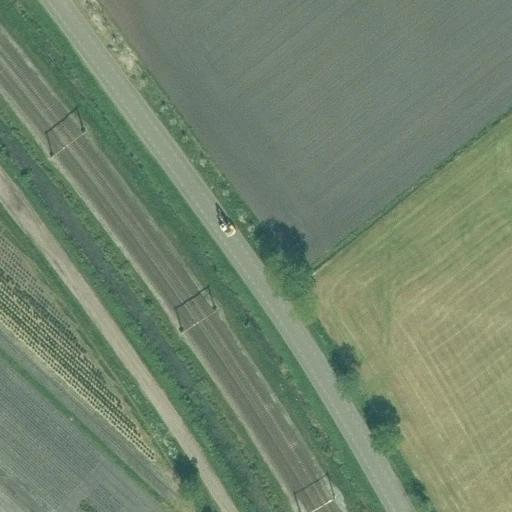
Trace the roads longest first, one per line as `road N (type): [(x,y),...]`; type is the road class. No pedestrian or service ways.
road 1 (tertiary): [(400,511),(314,365),(54,0)]
road 2 (track): [(227,511),(153,393),(0,180)]
